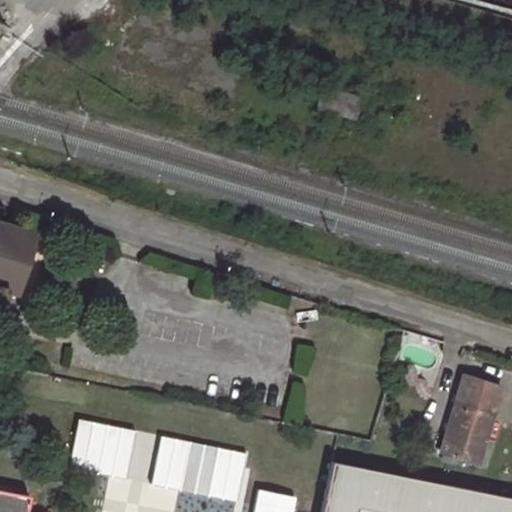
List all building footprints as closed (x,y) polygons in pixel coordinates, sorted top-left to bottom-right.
[(511,0),(476,0),(474,9),(510,19),(511,8),(511,0)] [(0,274),(23,281),(38,234),(0,223),(0,274)] [(495,390),(457,379),(436,457),(476,467),(495,390)] [(511,511),(511,500),(327,466),(318,511),(511,511)] [(0,511),(28,511),(32,496),(0,489),(0,511)]
